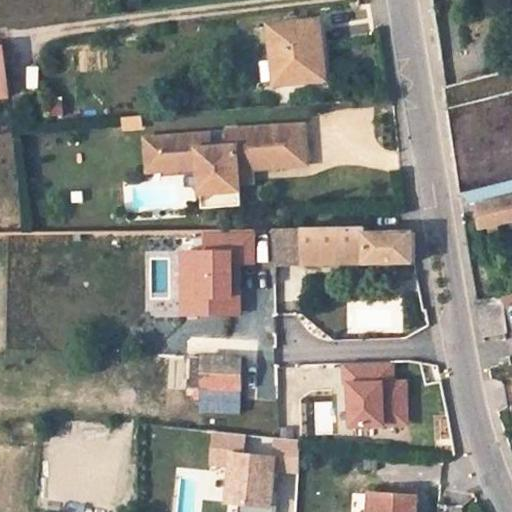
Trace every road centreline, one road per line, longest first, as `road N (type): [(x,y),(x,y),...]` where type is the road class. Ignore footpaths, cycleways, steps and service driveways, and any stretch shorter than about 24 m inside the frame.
road 1 (unclassified): [(406,0),(442,325),(508,511)]
road 2 (unknown): [(449,351),(283,348)]
road 3 (unknown): [(428,180),(360,143),(314,134)]
road 4 (unknown): [(416,59),(453,66),(475,57),(511,10)]
